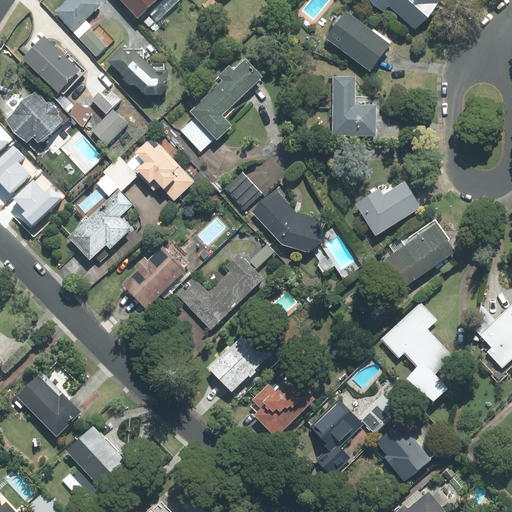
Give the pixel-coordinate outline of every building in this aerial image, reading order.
[(96,0),(68,0),(55,12),(98,58),(111,45),(89,22),(103,8),(96,0)] [(120,0),(138,18),(156,0),(120,0)] [(158,0),(147,10),(157,21),(178,0),(158,0)] [(371,0),(384,11),(389,6),(415,28),(439,0),(371,0)] [(390,45),(346,12),(326,38),(370,71),(390,45)] [(47,36),(25,60),(64,96),(86,72),(47,36)] [(127,48),(113,62),(141,95),(172,94),(171,70),(160,71),(139,51),(135,56),(127,48)] [(190,111),(196,117),(181,131),(201,151),(215,137),(217,139),(231,126),(221,115),(261,77),(245,60),(234,71),(229,66),(219,76),(223,80),(190,111)] [(355,77),(334,77),(334,84),(331,84),(331,91),(319,91),(319,108),(329,108),(329,117),(333,117),(333,136),(376,136),(376,105),(380,105),(380,97),(355,97),(355,77)] [(124,100),(109,84),(92,100),(108,116),(124,100)] [(41,89),(9,120),(19,134),(31,144),(37,138),(42,144),(57,134),(69,121),(59,108),(41,89)] [(96,112),(79,101),(71,113),(75,118),(71,123),(79,131),(84,128),(85,129),(96,112)] [(109,146),(132,125),(117,110),(95,131),(109,146)] [(0,150),(12,139),(0,126),(0,150)] [(152,136),(134,152),(144,162),(135,170),(154,190),(159,185),(174,201),(179,196),(182,200),(206,178),(191,162),(184,169),(152,136)] [(0,182),(9,192),(29,174),(19,164),(25,158),(16,148),(0,162),(0,182)] [(121,191),(138,176),(120,157),(104,172),(107,175),(97,183),(108,196),(118,187),(121,191)] [(262,193),(242,172),(225,189),(245,210),(262,193)] [(23,215),(33,226),(62,199),(51,188),(46,193),(35,182),(16,201),(27,212),(23,215)] [(420,208),(404,182),(383,195),(380,189),(356,204),(375,235),(420,208)] [(118,190),(68,237),(90,260),(94,256),(106,245),(110,249),(112,247),(133,227),(121,215),(132,205),(118,190)] [(253,212),(282,244),(307,251),(320,241),(316,218),(296,213),(276,191),(253,212)] [(403,243),(400,238),(390,246),(395,253),(386,260),(406,287),(456,252),(448,241),(450,240),(435,220),(403,243)] [(94,256),(100,262),(113,249),(112,247),(110,249),(106,245),(94,256)] [(250,261),(257,268),(274,252),(267,245),(250,261)] [(145,257),(135,267),(138,270),(123,285),(146,309),(161,295),(164,299),(189,275),(185,271),(186,270),(163,246),(148,261),(145,257)] [(211,329),(263,279),(239,254),(226,267),(230,271),(208,292),(194,277),(177,293),(211,329)] [(399,356),(404,351),(419,367),(407,378),(433,401),(447,388),(434,374),(454,358),(427,329),(437,320),(420,303),(383,339),(399,356)] [(511,304),(495,320),(481,306),(476,330),(493,348),(488,352),(503,367),(511,357),(511,304)] [(221,358),(210,368),(232,392),(249,375),(251,377),(256,372),(255,370),(272,354),(250,330),(231,348),(229,346),(219,355),(221,358)] [(41,377),(39,375),(17,397),(57,436),(81,412),(43,374),(41,377)] [(269,384),(253,400),(255,402),(251,406),(257,413),(254,415),(276,437),(314,399),(291,377),(276,392),(269,384)] [(383,395),(359,417),(374,433),(398,411),(383,395)] [(364,425),(339,399),(310,426),(327,444),(324,446),(327,449),(332,454),(340,447),(364,425)] [(431,459),(401,422),(376,442),(387,455),(385,457),(404,481),(431,459)] [(93,426),(67,451),(98,485),(125,460),(93,426)] [(327,449),(316,460),(331,475),(350,458),(340,447),(332,454),(327,449)] [(403,504),(404,506),(396,511),(446,511),(442,507),(450,501),(438,487),(430,493),(429,491),(423,496),(419,491),(403,504)] [(61,511),(63,511),(45,491),(29,506),(35,511),(61,511)] [(0,511),(16,511),(0,494),(0,511)] [(150,507),(145,511),(170,511),(161,502),(153,510),(150,507)]
